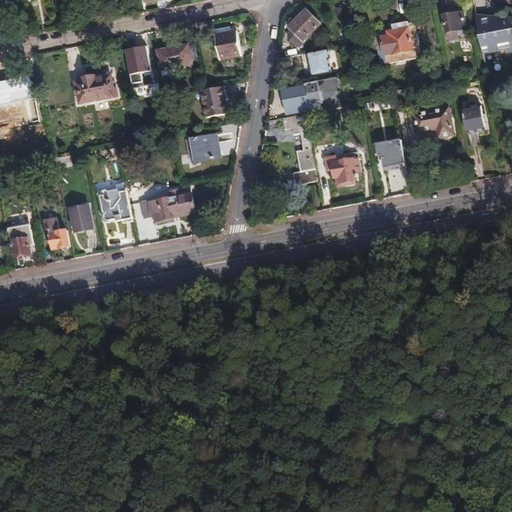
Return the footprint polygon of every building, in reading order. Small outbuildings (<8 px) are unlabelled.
[(287,36),(297,46),(319,24),(305,10),(289,26),(287,36)] [(466,29),(462,12),(443,16),(447,36),(458,34),(458,30),(466,29)] [(505,52),(511,50),(511,20),(499,19),(488,21),(487,19),(476,22),(482,52),(504,48),(505,52)] [(412,50),(407,22),(391,25),(392,30),(386,31),(387,35),(380,37),(381,45),(388,44),(390,55),(412,50)] [(236,32),(227,33),(214,36),(219,60),(239,56),(236,32)] [(190,65),(186,46),(178,47),(176,43),(171,43),(171,45),(164,47),(165,50),(156,52),(161,77),(171,75),(170,68),(190,65)] [(329,58),(327,48),(307,52),(311,77),(329,73),(327,58),(329,58)] [(491,71),(490,67),(486,67),(482,68),(481,71),(481,73),(483,74),(486,75),(488,74),(490,73),(491,71)] [(109,76),(105,76),(93,78),(93,76),(81,78),(81,81),(73,82),(76,102),(85,100),(85,101),(108,96),(108,95),(115,94),(114,88),(111,89),(109,76)] [(334,81),(334,78),(302,84),(303,86),(283,90),(285,99),(286,105),(287,114),(311,109),(310,105),(321,102),(321,100),(327,96),(332,90),(334,81)] [(0,110),(6,110),(6,112),(10,112),(10,108),(12,108),(7,83),(0,84),(0,110)] [(222,87),(201,91),(206,119),(227,115),(222,87)] [(480,89),(467,91),(469,103),(481,102),(480,89)] [(412,106),(414,116),(428,115),(429,123),(435,122),(436,131),(451,128),(446,100),(412,106)] [(485,129),(480,106),(462,109),(467,133),(485,129)] [(346,121),(343,107),(335,108),(337,123),(346,121)] [(317,181),(304,114),(282,118),(284,127),(290,126),(292,134),(299,133),(303,150),(295,151),(299,170),(291,172),(294,185),(317,181)] [(414,116),(415,125),(429,123),(428,115),(414,116)] [(213,135),(190,139),(193,153),(197,152),(199,162),(221,158),(220,149),(216,149),(213,135)] [(193,153),(190,139),(186,140),(190,164),(199,162),(197,152),(193,153)] [(405,163),(400,140),(376,144),(379,159),(382,159),(384,167),(405,163)] [(361,172),(358,158),(332,163),(335,178),(336,178),(337,187),(354,184),(353,181),(358,180),(357,173),(361,172)] [(132,222),(126,188),(116,190),(119,202),(116,209),(112,209),(109,192),(106,189),(99,190),(98,196),(102,216),(104,215),(105,219),(109,222),(113,221),(114,218),(116,218),(117,222),(122,222),(123,224),(132,222)] [(160,197),(149,199),(152,214),(153,214),(155,222),(156,222),(156,223),(173,219),(173,218),(196,213),(192,194),(179,196),(177,189),(170,191),(172,198),(161,200),(160,197)] [(152,214),(149,199),(141,201),(144,216),(152,214)] [(88,206),(70,210),(74,233),(92,230),(88,206)] [(57,219),(44,221),(46,234),(49,234),(53,250),(69,246),(67,231),(60,232),(57,219)] [(36,253),(30,226),(8,230),(14,257),(36,253)]
